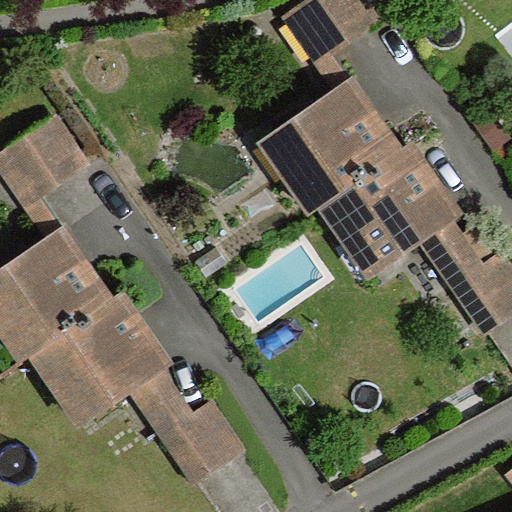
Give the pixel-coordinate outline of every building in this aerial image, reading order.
[(363,0),(313,0),(302,8),(336,56),(378,25),(363,0)] [(352,80),(336,56),(302,8),(284,20),(334,92),(340,88),(352,80)] [(334,92),(277,136),(301,170),(291,178),(314,213),(324,207),(389,160),(340,88),(334,92)] [(91,167),(58,117),(10,148),(42,197),(91,167)] [(42,197),(10,148),(0,154),(0,174),(46,242),(53,238),(64,230),(42,197)] [(400,152),(389,160),(324,207),(347,240),(359,232),(383,270),(425,240),(450,224),(400,152)] [(425,240),(458,285),(501,254),(481,225),(460,239),(450,224),(425,240)] [(46,242),(0,272),(0,302),(11,318),(1,324),(3,327),(26,359),(36,355),(102,306),(53,238),(46,242)] [(511,318),(511,269),(501,254),(458,285),(490,334),(511,318)] [(112,299),(102,306),(36,355),(58,389),(70,381),(94,416),(136,387),(160,370),(112,299)] [(0,329),(3,327),(1,324),(11,318),(0,302),(0,329)] [(191,417),(160,370),(136,387),(168,433),(191,417)] [(243,454),(211,404),(191,417),(168,433),(201,484),(243,454)]
